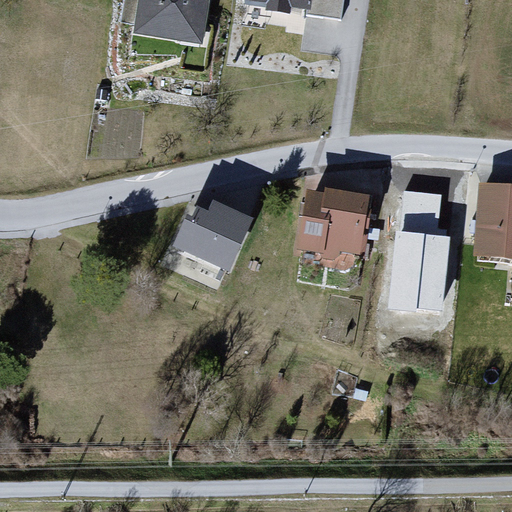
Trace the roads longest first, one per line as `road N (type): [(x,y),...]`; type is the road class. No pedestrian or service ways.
road 1 (residential): [(0,223),(341,154),(511,157)]
road 2 (unclassified): [(0,493),(511,485)]
